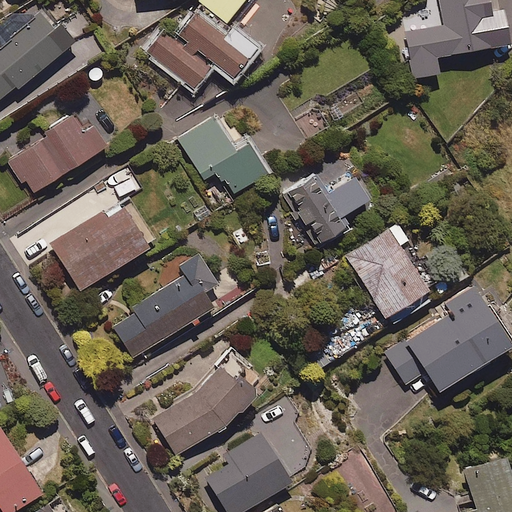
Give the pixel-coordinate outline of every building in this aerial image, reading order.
[(240,0),(200,0),(225,20),(240,0)] [(439,0),(443,21),(402,29),(411,72),(437,67),(434,52),(505,38),(497,0),(439,0)] [(221,31),(190,6),(168,33),(159,26),(142,46),(190,84),(211,57),(229,71),(253,40),(229,21),(221,31)] [(61,27),(44,7),(12,10),(0,20),(0,23),(9,35),(0,42),(0,96),(85,24),(77,14),(61,27)] [(81,124),(71,109),(4,155),(29,190),(103,139),(88,118),(81,124)] [(231,142),(211,114),(177,138),(202,174),(215,166),(231,189),(265,166),(242,134),(231,142)] [(323,182),(313,165),(279,186),(314,243),(348,222),(340,209),(366,192),(350,165),(323,182)] [(152,235),(123,190),(48,238),(77,284),(152,235)] [(406,234),(395,217),(343,250),(388,321),(440,289),(420,257),(412,262),(398,239),(406,234)] [(230,301),(197,250),(175,265),(181,273),(108,321),(130,354),(209,302),(215,311),(230,301)] [(433,387),(511,334),(511,298),(493,311),(472,280),(442,301),(448,310),(385,352),(404,382),(422,370),(433,387)] [(149,415),(172,451),(229,416),(256,373),(221,351),(201,382),(149,415)] [(299,411),(289,394),(262,412),(266,418),(219,448),(225,457),(202,473),(226,511),(233,511),(287,477),(293,485),(326,463),(294,414),(299,411)] [(38,486),(0,426),(0,505),(2,509),(38,486)] [(511,511),(511,478),(501,448),(461,462),(475,504),(460,509),(460,511),(511,511)] [(283,511),(275,499),(255,511),(283,511)] [(52,510),(45,500),(26,511),(65,511),(60,504),(52,510)]
